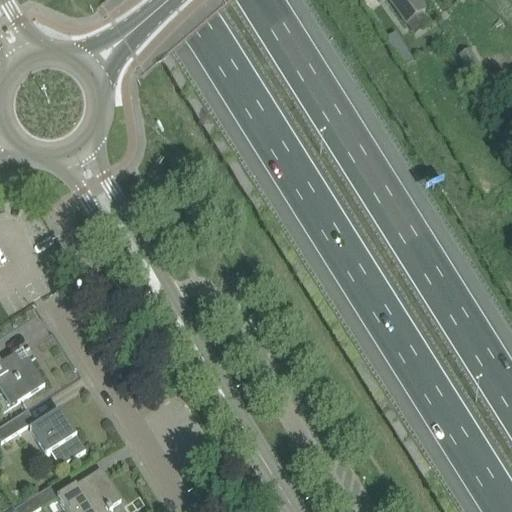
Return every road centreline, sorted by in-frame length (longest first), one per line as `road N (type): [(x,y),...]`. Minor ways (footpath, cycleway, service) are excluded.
road 1 (motorway): [(191,0),(511,508)]
road 2 (motorway): [(511,405),(257,0)]
road 3 (secondary): [(296,511),(166,302)]
road 4 (residential): [(182,511),(56,305)]
road 5 (secondary): [(56,159),(133,270),(166,302)]
road 6 (secondary): [(166,302),(91,140)]
